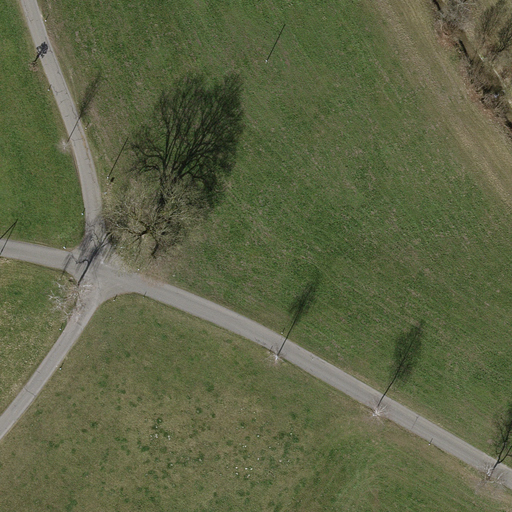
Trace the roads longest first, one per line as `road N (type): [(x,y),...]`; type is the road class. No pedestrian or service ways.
road 1 (unclassified): [(511,483),(301,356),(98,266)]
road 2 (residential): [(98,266),(74,121),(25,0)]
road 3 (unclassified): [(0,430),(81,318),(98,266)]
